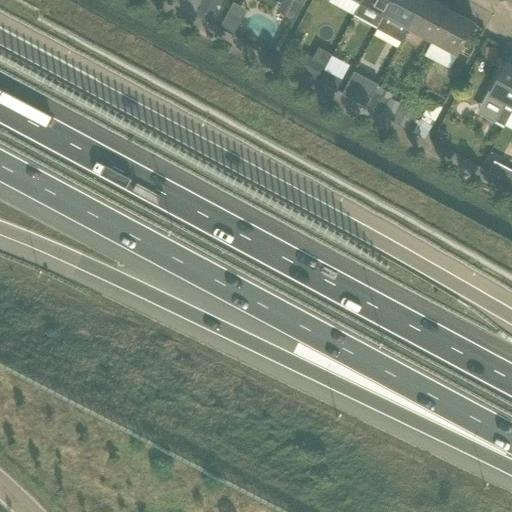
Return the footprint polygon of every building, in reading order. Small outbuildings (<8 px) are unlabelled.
[(194,16),(202,0),(172,0),(170,3),(194,16)] [(212,17),(218,5),(208,0),(203,0),(198,10),(210,16),(212,17)] [(283,0),(291,4),(285,15),(293,19),(302,2),(297,0),(283,0)] [(362,0),(361,3),(385,16),(393,0),(362,0)] [(393,0),(385,16),(409,29),(424,0),(393,0)] [(432,0),(424,0),(409,29),(432,42),(450,9),(432,0)] [(234,33),(248,9),(235,1),(221,26),(234,33)] [(457,55),(474,23),(450,9),(432,42),(457,55)] [(486,60),(496,61),(496,48),(486,48),(486,60)] [(317,81),(325,64),(306,54),(298,70),(297,71),(317,81)] [(490,95),(506,103),(496,121),(505,127),(511,114),(511,65),(508,63),(490,95)] [(343,79),(325,70),(319,81),(337,91),(343,79)] [(379,87),(380,85),(355,72),(343,94),(368,107),(379,87)] [(368,108),(390,120),(398,105),(390,101),(394,94),(379,87),(368,107),(368,108)] [(415,133),(426,138),(435,121),(426,115),(427,113),(401,100),(398,106),(398,105),(390,120),(415,133)] [(449,136),(446,134),(439,130),(433,141),(444,146),(448,139),(449,136)] [(507,182),(511,172),(494,163),(489,173),(507,182)]
